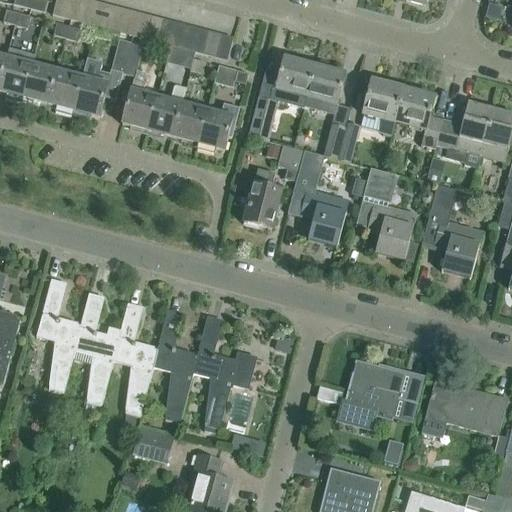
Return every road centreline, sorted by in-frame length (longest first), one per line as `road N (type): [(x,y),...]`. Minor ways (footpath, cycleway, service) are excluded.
road 1 (residential): [(323,309),(0,223)]
road 2 (residential): [(454,55),(237,0)]
road 3 (residential): [(267,511),(323,309)]
road 4 (residential): [(511,355),(323,309)]
